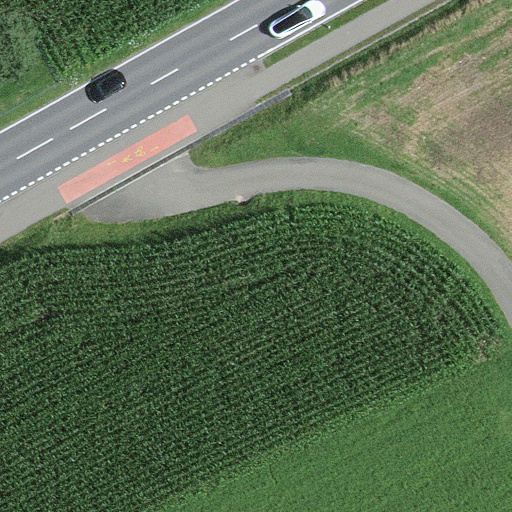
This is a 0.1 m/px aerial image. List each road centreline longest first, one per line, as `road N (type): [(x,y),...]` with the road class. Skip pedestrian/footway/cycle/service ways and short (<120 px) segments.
road 1 (track): [(511,294),(492,265),(415,196),(344,172),(173,188),(120,161),(88,119)]
road 2 (primary): [(301,0),(0,168)]
